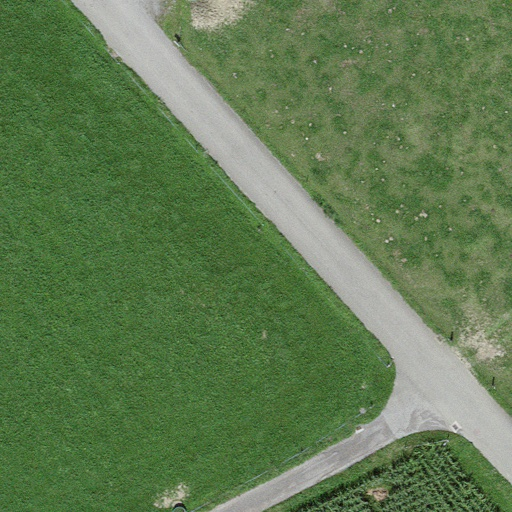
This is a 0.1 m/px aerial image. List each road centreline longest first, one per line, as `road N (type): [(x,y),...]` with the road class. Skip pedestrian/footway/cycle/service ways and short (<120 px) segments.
road 1 (unclassified): [(146,41),(511,457)]
road 2 (track): [(454,393),(236,511)]
